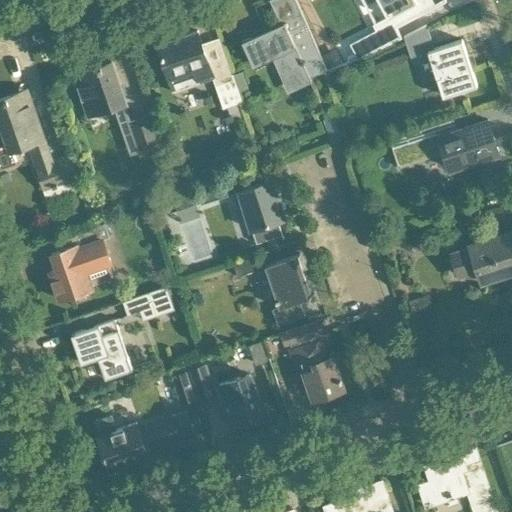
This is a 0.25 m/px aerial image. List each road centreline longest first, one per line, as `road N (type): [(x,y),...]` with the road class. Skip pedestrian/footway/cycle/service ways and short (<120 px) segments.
road 1 (residential): [(119,511),(413,411)]
road 2 (residential): [(413,411),(381,322),(363,301),(315,163)]
road 3 (residential): [(74,511),(0,300)]
